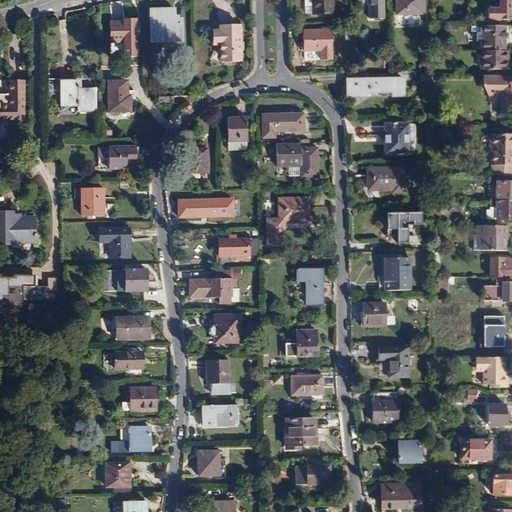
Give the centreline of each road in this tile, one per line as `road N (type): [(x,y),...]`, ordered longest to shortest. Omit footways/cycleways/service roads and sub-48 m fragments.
road 1 (residential): [(261,83),(216,96),(181,120),(162,150),(156,185),(182,385),(169,511)]
road 2 (residential): [(357,511),(342,374),(338,129),(311,91),(282,83)]
